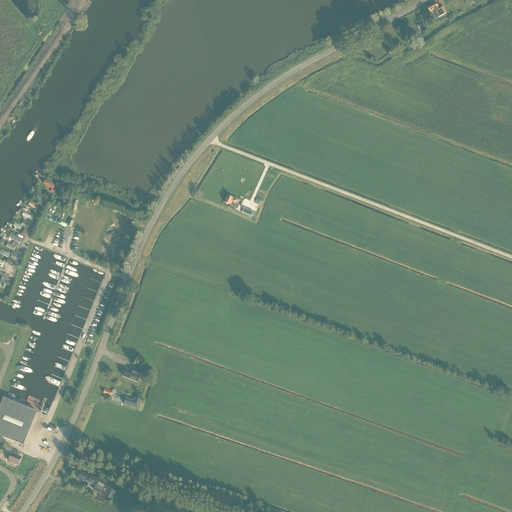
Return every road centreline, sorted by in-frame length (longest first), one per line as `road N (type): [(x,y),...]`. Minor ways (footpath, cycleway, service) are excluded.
road 1 (tertiary): [(426,0),(285,75),(228,119),(187,165),(145,234),(84,393),(21,511)]
road 2 (track): [(128,278),(28,239),(41,204)]
road 3 (track): [(108,270),(55,402)]
